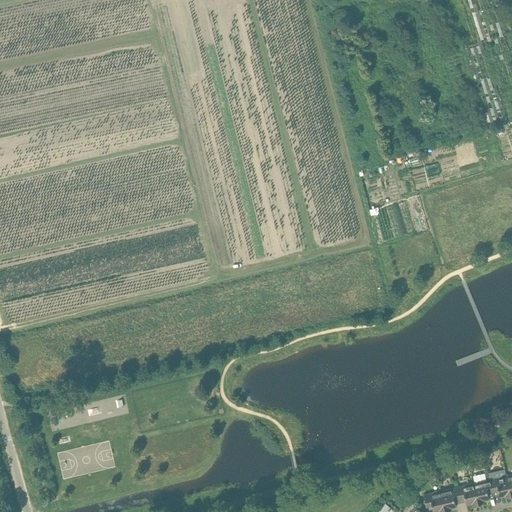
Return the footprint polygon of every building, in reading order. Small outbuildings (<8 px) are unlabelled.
[(450,0),(468,38),(468,57),(484,92),(487,92),(487,121),(498,121),(498,116),(501,116),(501,107),(492,87),(492,74),(487,74),(486,48),(487,50),(486,12),(480,0),(450,0)] [(505,497),(511,496),(506,476),(490,479),(493,492),(498,490),(499,497),(504,496),(505,497)] [(487,493),(493,492),(490,479),(473,483),(478,503),(484,502),(484,501),(489,500),(487,493)] [(478,503),(473,483),(457,487),(459,499),(465,498),(466,505),(471,504),(471,505),(478,503)] [(454,500),(459,499),(457,487),(440,491),(445,511),(451,510),(451,509),(456,507),(454,500)] [(440,511),(445,511),(440,491),(423,495),(426,507),(432,506),(432,511),(435,511),(438,511),(440,511)]
